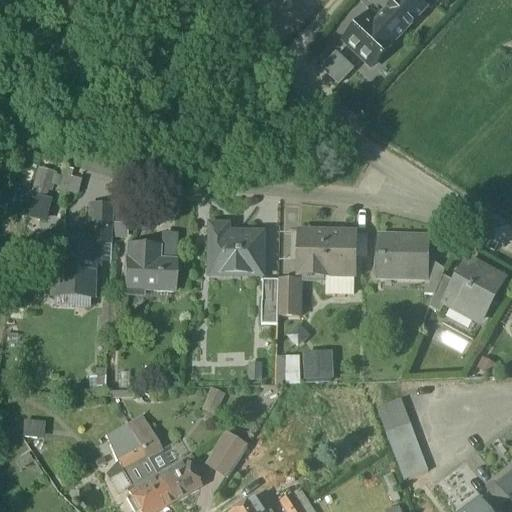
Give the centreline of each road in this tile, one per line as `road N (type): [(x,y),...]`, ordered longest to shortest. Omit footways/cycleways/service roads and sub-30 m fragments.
road 1 (residential): [(446,211),(129,177),(14,143)]
road 2 (residential): [(446,211),(277,69)]
road 3 (track): [(0,168),(14,143),(28,0)]
